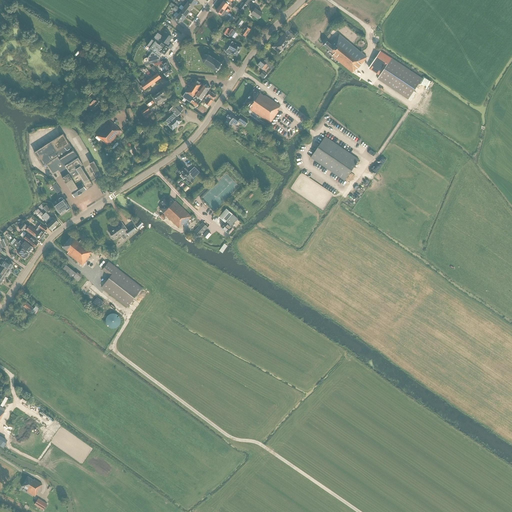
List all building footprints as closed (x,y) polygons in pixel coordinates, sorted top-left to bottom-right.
[(190,11),(193,6),(184,0),(180,0),(186,4),(184,7),(190,11)] [(220,6),(229,12),(230,11),(227,9),(227,10),(225,9),(228,5),(223,1),(220,6)] [(262,13),(255,8),(256,7),(250,3),(247,7),(251,10),(251,9),(254,10),(251,14),(258,19),(262,13)] [(227,15),(229,12),(220,6),(216,11),(221,15),(224,11),(225,12),(225,13),(227,15)] [(186,17),(190,11),(184,7),(180,12),(186,17)] [(180,12),(178,10),(174,8),(172,10),(179,14),(176,17),(180,20),(182,22),(186,17),(180,12)] [(243,27),(241,25),(239,24),(237,27),(240,30),(239,32),(245,36),(250,29),(244,25),(243,27)] [(289,35),(285,32),(272,48),(279,54),(292,38),(293,39),(295,37),(290,33),(289,35)] [(162,38),(160,37),(161,36),(157,33),(152,40),(151,39),(146,46),(153,50),(147,58),(149,62),(160,59),(159,57),(162,53),(164,55),(169,48),(170,49),(173,46),(169,43),(172,38),(165,33),(162,38)] [(367,58),(339,35),(331,45),(327,41),(323,45),(333,54),(332,56),(335,58),(352,73),(355,69),(356,70),(367,58)] [(237,56),(242,47),(232,41),(227,50),(231,52),(231,53),(237,56)] [(391,59),(380,51),(374,60),(385,67),(377,79),(408,99),(422,79),(391,58),(391,59)] [(218,69),(220,67),(220,66),(222,64),(209,55),(204,54),(202,59),(204,63),(216,72),(218,69)] [(165,77),(173,72),(166,60),(162,61),(163,64),(162,64),(165,69),(162,71),(165,77)] [(266,64),(262,61),(261,62),(260,61),(257,65),(263,70),(265,68),(266,69),(268,67),(270,68),(272,66),(267,62),(266,64)] [(152,77),(155,82),(161,78),(157,73),(158,73),(156,70),(154,71),(156,74),(153,77),(152,77)] [(152,77),(153,77),(149,72),(147,73),(151,78),(147,81),(146,81),(150,86),(155,82),(152,77)] [(146,81),(147,81),(143,75),(141,77),(145,82),(141,85),(144,90),(150,86),(146,81)] [(195,79),(194,79),(192,79),(191,80),(192,82),(193,82),(192,83),(182,97),(190,102),(202,84),(195,79)] [(202,100),(210,87),(204,83),(190,102),(197,107),(198,105),(198,104),(201,100),(202,100)] [(264,96),(260,93),(261,92),(255,88),(244,104),(250,107),(249,109),(270,123),(278,111),(277,111),(280,106),(265,95),(264,96)] [(94,96),(93,95),(97,92),(93,89),(87,95),(91,99),(86,104),(94,112),(102,103),(94,96)] [(157,104),(163,99),(162,97),(167,93),(164,89),(152,97),(155,101),(157,104)] [(209,106),(216,96),(209,91),(206,96),(205,98),(207,100),(205,103),(209,106)] [(150,109),(155,105),(154,103),(151,98),(145,102),(148,107),(148,106),(150,109)] [(178,125),(178,124),(182,121),(179,118),(180,117),(178,115),(180,113),(183,110),(176,103),(176,104),(173,106),(170,109),(169,111),(172,114),(163,123),(166,126),(168,124),(172,130),(176,126),(178,125)] [(146,119),(153,114),(148,106),(140,112),(146,119)] [(239,120),(236,119),(230,114),(224,123),(230,128),(233,124),(235,126),(238,122),(243,125),(246,121),(241,118),(239,120)] [(118,136),(122,132),(118,128),(109,120),(95,137),(95,139),(98,141),(99,141),(101,139),(108,146),(117,135),(118,136)] [(83,165),(63,134),(34,153),(43,166),(46,164),(53,174),(58,171),(75,196),(78,194),(78,195),(82,192),(93,185),(81,166),(83,165)] [(344,181),(359,160),(325,137),(311,158),(344,181)] [(97,178),(101,175),(94,162),(90,164),(97,178)] [(189,172),(184,167),(179,171),(181,174),(180,176),(183,179),(189,174),(192,177),(194,174),(191,170),(189,172)] [(57,193),(61,190),(57,183),(52,186),(57,193)] [(64,200),(62,198),(59,200),(60,202),(54,207),(60,215),(66,210),(66,211),(68,211),(69,210),(69,208),(70,208),(64,200)] [(174,202),(170,198),(167,201),(164,199),(160,203),(163,205),(160,208),(164,212),(163,213),(178,228),(182,224),(183,225),(191,217),(175,201),(174,202)] [(228,233),(233,227),(231,226),(238,219),(226,209),(219,217),(225,223),(221,227),(228,233)] [(55,226),(44,214),(41,212),(39,214),(42,216),(41,217),(45,221),(46,221),(47,222),(45,223),(51,230),(55,226)] [(44,214),(55,226),(58,223),(52,217),(51,218),(50,217),(46,212),(44,214)] [(127,230),(121,222),(114,227),(115,228),(109,232),(114,239),(120,235),(120,236),(126,232),(129,236),(135,231),(133,227),(127,230)] [(38,232),(30,225),(28,227),(23,223),(19,228),(23,231),(25,229),(34,236),(38,232)] [(200,236),(207,228),(202,223),(195,231),(200,236)] [(38,232),(34,236),(36,238),(40,242),(47,234),(45,232),(47,229),(41,224),(39,227),(40,228),(38,232)] [(34,247),(38,243),(24,231),(20,235),(23,237),(23,238),(34,247)] [(211,235),(207,231),(203,235),(207,239),(211,235)] [(2,248),(3,248),(8,245),(4,236),(0,238),(0,243),(1,246),(0,246),(0,253),(3,250),(2,248)] [(79,242),(71,236),(62,247),(68,252),(67,254),(82,266),(90,255),(89,255),(93,250),(80,240),(79,242)] [(19,243),(16,241),(14,238),(11,243),(13,245),(17,248),(18,246),(21,249),(18,253),(25,259),(30,253),(23,248),(19,243)] [(23,248),(30,253),(34,248),(25,241),(23,243),(20,241),(19,243),(23,248)] [(2,266),(9,271),(13,266),(8,262),(6,261),(2,266)] [(127,307),(142,288),(109,262),(102,270),(110,276),(102,287),(127,307)] [(77,282),(81,277),(66,265),(62,270),(77,282)] [(0,273),(5,277),(9,271),(2,266),(0,269),(0,273)] [(33,308),(26,303),(24,306),(31,312),(32,311),(34,313),(36,311),(35,310),(37,308),(35,306),(33,308)] [(113,328),(114,328),(115,328),(117,328),(118,327),(119,326),(119,325),(120,324),(120,323),(121,322),(121,320),(120,319),(120,318),(119,317),(119,316),(118,315),(117,314),(116,314),(114,314),(113,314),(112,314),(111,314),(109,315),(108,315),(107,316),(107,317),(106,318),(106,320),(106,321),(106,322),(106,323),(107,325),(107,326),(108,327),(109,327),(110,328),(112,328),(113,328)] [(34,480),(27,476),(21,487),(27,490),(26,492),(34,497),(37,493),(38,494),(41,489),(39,487),(41,484),(36,481),(36,479),(35,478),(34,480)] [(43,510),(47,504),(38,498),(34,505),(43,510)]
